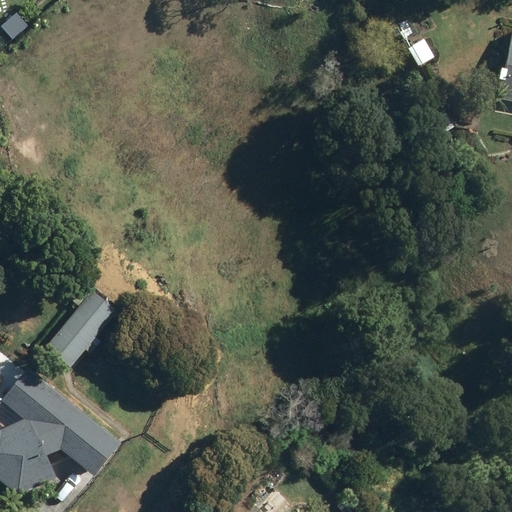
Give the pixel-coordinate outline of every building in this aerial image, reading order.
[(511,99),(511,31),(508,31),(495,96),(511,99)] [(411,45),(422,64),(434,58),(422,38),(411,45)] [(432,68),(441,89),(452,84),(443,63),(432,68)] [(46,348),(72,369),(119,313),(93,292),(46,348)] [(0,481),(19,496),(57,480),(47,457),(61,451),(94,478),(123,443),(30,369),(0,405),(0,481)]
